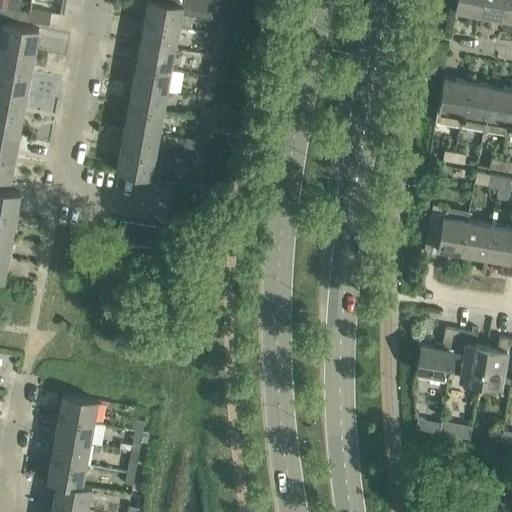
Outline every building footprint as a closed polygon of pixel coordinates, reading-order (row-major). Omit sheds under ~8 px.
[(11,0),(9,0),(8,8),(6,16),(17,18),(28,19),(29,11),(19,10),(20,2),(11,0)] [(212,0),(147,0),(144,19),(179,26),(182,12),(209,17),(212,0)] [(480,13),(481,0),(456,0),(455,8),(480,13)] [(503,17),(505,0),(481,0),(480,13),(503,17)] [(511,18),(511,0),(505,0),(503,17),(511,18)] [(30,7),(29,11),(28,19),(49,23),(51,11),(30,7)] [(175,47),(179,26),(144,19),(140,41),(175,47)] [(38,27),(19,24),(3,21),(0,37),(0,43),(34,50),(38,27)] [(218,22),(216,33),(224,34),(226,23),(218,22)] [(220,55),(224,34),(216,33),(209,32),(207,42),(214,44),(212,54),(220,55)] [(175,47),(140,41),(136,62),(171,69),(175,47)] [(0,65),(30,71),(34,50),(0,43),(0,65)] [(171,69),(136,62),(132,83),(167,90),(171,69)] [(216,77),(218,65),(210,64),(208,76),(216,77)] [(0,87),(26,92),(30,71),(0,65),(0,87)] [(459,125),(467,80),(443,75),(435,120),(459,125)] [(212,98),(216,77),(208,76),(204,96),(212,98)] [(483,129),(491,84),(467,80),(459,125),(483,129)] [(163,111),(167,90),(132,83),(128,104),(163,111)] [(507,133),(511,107),(511,87),(491,84),(483,129),(507,133)] [(0,109),(23,113),(26,92),(0,87),(0,109)] [(159,132),(163,111),(128,104),(124,125),(159,132)] [(208,119),(211,108),(203,106),(201,117),(208,119)] [(0,131),(19,134),(23,113),(0,109),(0,131)] [(206,130),(208,119),(201,117),(198,128),(206,130)] [(155,153),(159,132),(124,125),(120,147),(155,153)] [(0,153),(15,156),(19,134),(0,131),(0,153)] [(183,158),(193,160),(195,149),(203,150),(204,140),(187,137),(183,158)] [(151,175),(155,153),(120,147),(116,168),(151,175)] [(453,161),(455,151),(444,148),(442,159),(453,161)] [(195,149),(193,160),(201,161),(203,150),(195,149)] [(466,153),(464,152),(455,151),(453,161),(464,163),(466,153)] [(0,175),(11,178),(15,156),(0,153),(0,175)] [(501,168),(503,159),(491,157),(490,166),(501,168)] [(511,160),(503,159),(501,168),(511,169),(511,160)] [(201,161),(193,160),(191,171),(199,172),(201,161)] [(498,185),(500,175),(488,173),(487,183),(498,185)] [(511,176),(500,175),(498,185),(509,186),(511,176)] [(0,210),(16,214),(20,192),(0,188),(0,210)] [(462,251),(468,217),(467,217),(468,210),(446,206),(446,205),(433,203),(424,249),(438,252),(439,246),(462,251)] [(0,233),(12,235),(16,214),(0,210),(0,233)] [(486,255),(492,222),(468,217),(462,251),(486,255)] [(128,242),(131,220),(120,218),(117,240),(128,242)] [(139,244),(143,222),(131,220),(128,242),(139,244)] [(150,246),(154,224),(143,222),(139,244),(150,246)] [(510,260),(511,249),(511,225),(492,222),(486,255),(510,260)] [(161,248),(165,226),(154,224),(150,246),(161,248)] [(0,254),(8,256),(12,235),(0,233),(0,254)] [(0,277),(4,279),(8,256),(0,254),(0,277)] [(450,370),(457,327),(445,325),(441,347),(421,343),(416,369),(449,375),(450,370)] [(479,380),(486,345),(475,343),(478,327),(477,326),(476,331),(457,327),(450,370),(461,372),(460,377),(479,380)] [(511,381),(511,380),(511,337),(499,335),(497,347),(486,345),(479,380),(500,384),(501,379),(511,381)] [(94,420),(98,398),(62,392),(59,413),(94,420)] [(90,441),(94,420),(59,413),(55,435),(90,441)] [(142,427),(144,417),(136,416),(135,426),(142,427)] [(416,424),(416,428),(423,429),(425,418),(418,417),(416,424)] [(140,440),(142,427),(135,426),(134,428),(123,426),(122,436),(140,440)] [(86,463),(90,441),(55,435),(51,456),(86,463)] [(82,484),(86,463),(51,456),(46,479),(56,480),(82,484)] [(134,472),(137,461),(129,459),(127,470),(134,472)] [(132,482),(134,472),(127,470),(125,481),(132,482)] [(91,485),(82,484),(56,480),(52,501),(87,507),(91,485)] [(86,511),(87,507),(52,501),(50,511),(86,511)]
